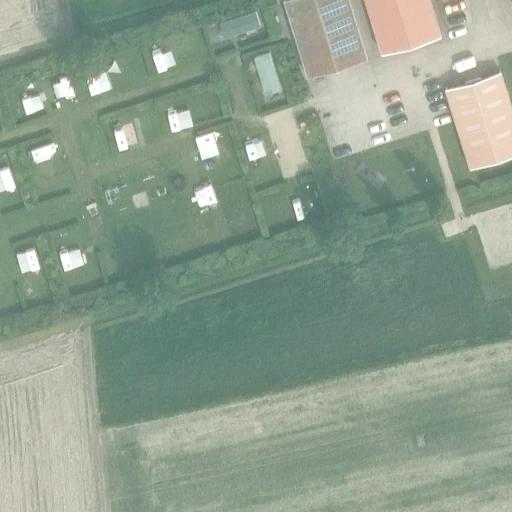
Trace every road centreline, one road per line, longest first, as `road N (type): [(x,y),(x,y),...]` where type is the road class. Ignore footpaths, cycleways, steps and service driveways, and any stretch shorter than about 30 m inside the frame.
road 1 (track): [(263,118),(248,124),(227,63),(0,137)]
road 2 (track): [(81,175),(182,142),(204,210)]
road 3 (track): [(63,116),(98,236)]
